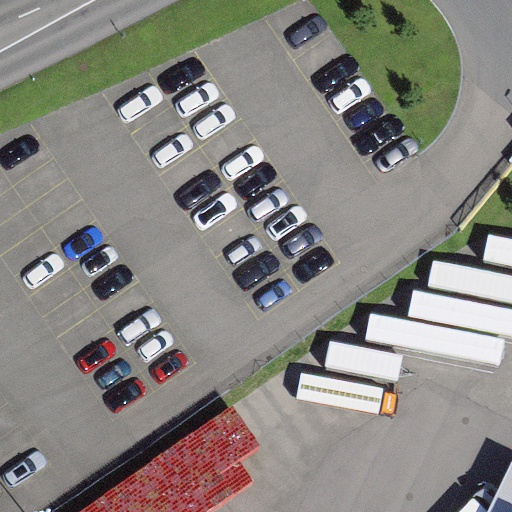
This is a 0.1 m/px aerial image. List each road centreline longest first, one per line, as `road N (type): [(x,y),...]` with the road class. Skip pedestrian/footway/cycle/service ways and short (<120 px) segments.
road 1 (unknown): [(0,424),(72,409),(152,351),(0,107)]
road 2 (unknown): [(511,381),(341,445),(253,511)]
road 3 (unknown): [(304,241),(144,0)]
